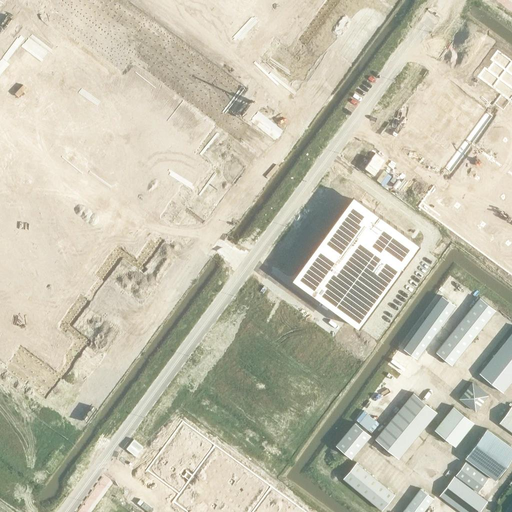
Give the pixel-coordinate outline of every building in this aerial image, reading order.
[(0,371),(36,398),(76,342),(57,328),(110,257),(129,271),(203,171),(184,157),(261,51),(280,66),(328,0),(36,0),(6,41),(0,36),(0,371)] [(419,204),(418,206),(511,275),(511,61),(497,50),(490,60),(485,67),(478,77),(501,94),(494,103),(487,112),(487,113),(446,168),(446,169),(438,179),(419,204)] [(296,272),(292,278),(312,293),(343,316),(347,318),(359,327),(376,303),(420,243),(413,239),(396,226),(374,210),(362,201),(353,195),(347,203),(296,272)] [(496,308),(499,305),(485,293),(482,296),(496,308)] [(442,296),(404,349),(416,358),(455,305),(442,296)] [(480,297),(436,352),(452,364),(496,310),(480,297)] [(503,392),(511,380),(511,331),(479,373),(503,392)] [(475,410),(488,395),(472,382),(460,398),(475,410)] [(437,412),(413,392),(375,439),(398,458),(437,412)] [(453,406),(434,429),(450,442),(469,418),(453,406)] [(511,406),(499,422),(511,431),(511,406)] [(370,426),(374,429),(380,422),(364,409),(355,420),(367,429),(370,426)] [(146,470),(140,478),(172,501),(186,511),(306,511),(183,421),(182,421),(159,453),(146,470)] [(336,445),(351,458),(370,435),(355,422),(336,445)] [(496,480),(511,457),(511,446),(486,428),(465,457),(496,480)] [(456,474),(478,491),(488,477),(466,461),(456,474)] [(356,462),(343,477),(382,509),(395,494),(356,462)] [(477,511),(487,500),(483,498),(474,490),(474,491),(454,476),(440,495),(461,511),(477,511)] [(421,488),(402,511),(422,511),(433,498),(421,488)]
